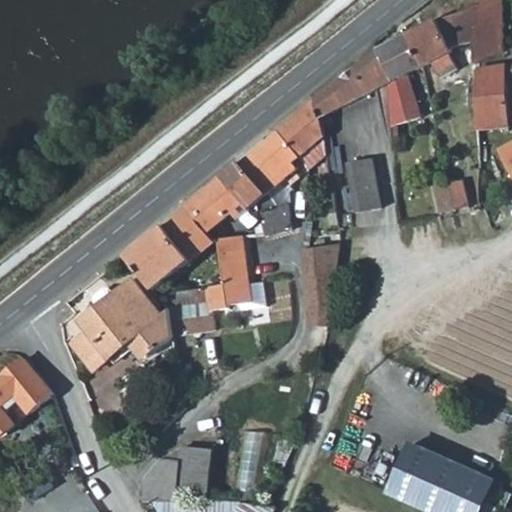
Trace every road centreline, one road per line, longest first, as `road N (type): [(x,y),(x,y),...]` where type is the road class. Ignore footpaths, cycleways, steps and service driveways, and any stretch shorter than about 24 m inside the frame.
road 1 (secondary): [(409,0),(21,311)]
road 2 (residential): [(111,492),(253,374),(296,353),(302,220)]
road 3 (residential): [(511,237),(396,303),(369,342),(301,511)]
road 4 (residential): [(21,311),(54,355),(111,492)]
